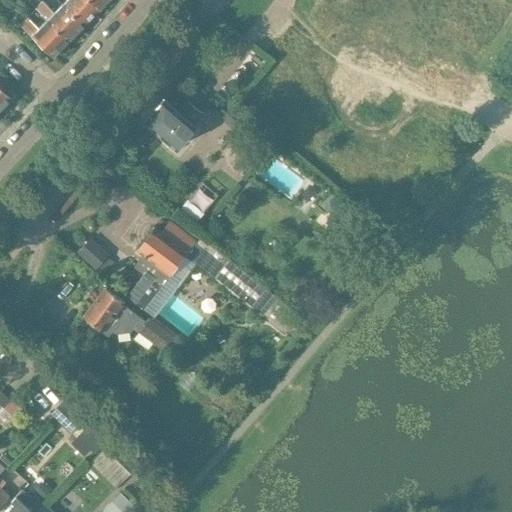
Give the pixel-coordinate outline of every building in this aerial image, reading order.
[(99,10),(88,0),(66,0),(61,5),(83,26),(99,10)] [(88,0),(99,10),(108,0),(88,0)] [(83,26),(61,5),(54,13),(42,2),(36,9),(68,41),(83,26)] [(68,41),(36,9),(20,24),(53,56),(68,41)] [(0,109),(11,99),(0,88),(0,109)] [(195,125),(192,123),(201,113),(186,101),(178,111),(163,98),(143,122),(175,148),(195,125)] [(298,315),(202,239),(197,245),(169,223),(160,234),(154,229),(137,249),(144,254),(134,267),(143,274),(126,295),(150,315),(174,284),(177,287),(195,264),(283,334),(298,315)] [(78,253),(95,268),(107,255),(91,240),(78,253)] [(146,323),(123,305),(124,304),(105,289),(83,317),(107,336),(112,330),(115,333),(129,331),(132,327),(166,354),(176,341),(149,319),(146,323)] [(20,412),(0,392),(0,406),(13,419),(20,412)] [(83,419),(64,402),(51,416),(71,433),(83,419)] [(89,426),(77,438),(94,453),(105,442),(89,426)] [(0,473),(4,469),(9,463),(1,455),(0,456),(0,473)] [(0,505),(8,497),(0,488),(5,483),(8,486),(15,479),(7,470),(0,477),(0,505)] [(13,503),(4,511),(36,511),(44,504),(34,495),(32,498),(22,489),(10,501),(13,503)]
